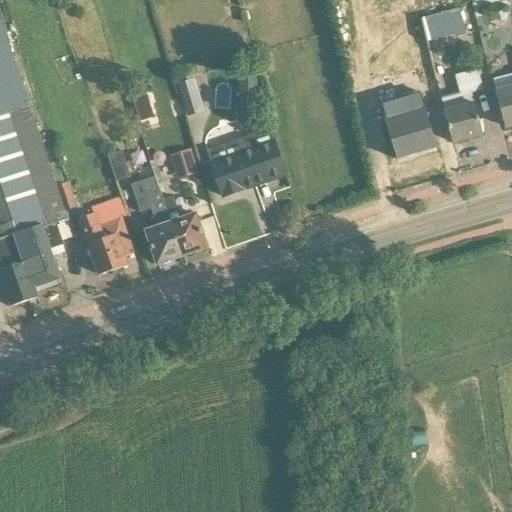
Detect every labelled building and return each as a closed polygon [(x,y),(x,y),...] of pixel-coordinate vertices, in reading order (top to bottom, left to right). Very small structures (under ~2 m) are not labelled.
[(459,10),(417,22),(423,45),(465,33),(459,10)] [(0,276),(11,308),(38,299),(34,289),(60,281),(43,229),(66,220),(0,23),(0,276)] [(441,100),(453,144),(482,136),(470,95),(482,92),(476,71),(454,77),(459,95),(441,100)] [(238,73),(237,95),(257,95),(258,74),(238,73)] [(511,75),(493,80),(506,129),(511,127),(511,75)] [(204,112),(194,80),(175,86),(185,118),(204,112)] [(190,149),(177,153),(185,177),(198,173),(190,149)] [(211,165),(222,198),(244,190),(242,187),(268,178),(258,149),(211,165)] [(121,152),(107,157),(115,183),(129,178),(121,152)] [(182,257),(164,201),(151,163),(140,167),(144,182),(130,187),(139,214),(152,209),(158,229),(146,233),(157,266),(182,257)] [(76,209),(68,184),(56,188),(65,213),(76,209)] [(173,198),(164,201),(182,257),(207,249),(196,216),(181,221),(173,198)] [(126,232),(125,232),(120,216),(98,223),(96,215),(80,221),(100,277),(127,267),(124,258),(134,255),(126,232)]
